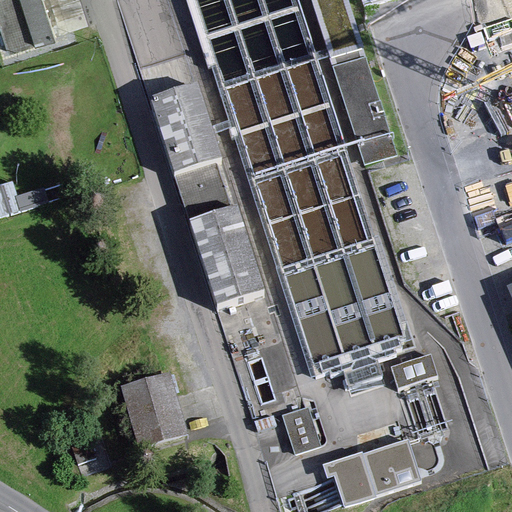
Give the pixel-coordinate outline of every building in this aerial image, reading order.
[(0,0),(0,30),(6,51),(57,37),(46,0),(0,0)] [(307,0),(320,4),(305,7),(316,63),(317,63),(324,101),(315,135),(327,138),(305,143),(334,151),(318,154),(323,179),(319,193),(332,196),(320,238),(285,245),(289,267),(311,262),(316,286),(294,290),(312,381),(349,373),(362,440),(405,294),(347,0),(307,0)] [(194,89),(153,103),(178,182),(219,171),(194,89)] [(238,211),(193,225),(223,314),(265,300),(238,211)] [(395,370),(400,390),(435,381),(430,362),(395,370)] [(187,441),(177,376),(126,384),(136,449),(187,441)] [(309,406),(281,418),(299,457),(326,445),(309,406)] [(324,468),(329,483),(338,480),(347,509),(424,485),(410,441),(324,468)] [(338,485),(301,490),(304,511),(320,511),(342,509),(338,485)]
